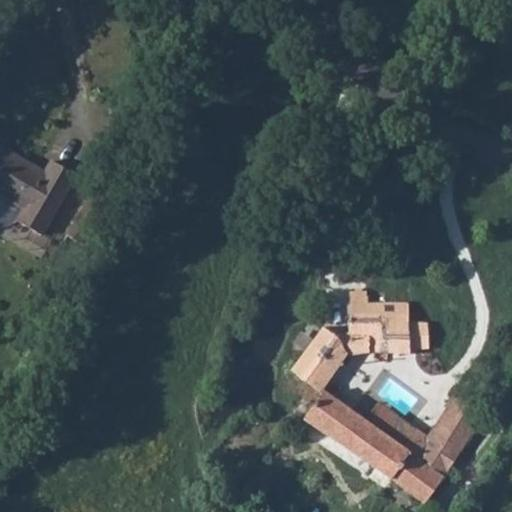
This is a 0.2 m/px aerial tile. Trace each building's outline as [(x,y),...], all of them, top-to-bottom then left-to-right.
[(0,148),(0,193),(23,207),(15,221),(40,236),(74,178),(50,162),(43,173),(0,148)] [(352,290),(346,290),(347,336),(368,339),(368,350),(406,353),(406,346),(427,347),(427,323),(405,321),(405,305),(391,305),(391,295),(367,295),(367,291),(362,290),(359,287),(352,287),(352,290)] [(303,397),(311,401),(321,389),(334,373),(345,354),(338,338),(324,327),(292,371),(310,384),(303,397)] [(309,403),(303,415),(423,502),(456,454),(426,433),(423,434),(413,427),(400,446),(363,420),(321,389),(311,401),(309,403)] [(454,394),(426,433),(456,454),(485,411),(454,394)] [(377,401),(363,420),(400,446),(413,427),(377,401)]
